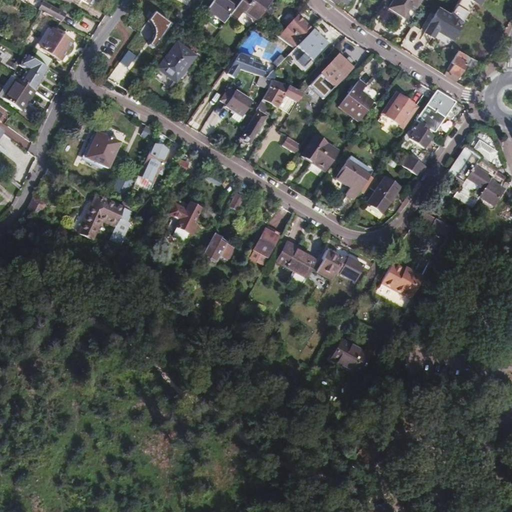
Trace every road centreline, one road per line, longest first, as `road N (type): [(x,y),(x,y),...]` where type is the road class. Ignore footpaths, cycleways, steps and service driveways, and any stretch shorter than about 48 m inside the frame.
road 1 (residential): [(85,86),(145,111),(346,234),(362,236),(389,229),(411,209),(472,118),(490,110)]
road 2 (residential): [(488,99),(457,94),(364,41),(313,0)]
road 3 (residential): [(0,233),(39,167),(56,110),(85,86)]
road 4 (unknown): [(393,304),(511,328)]
